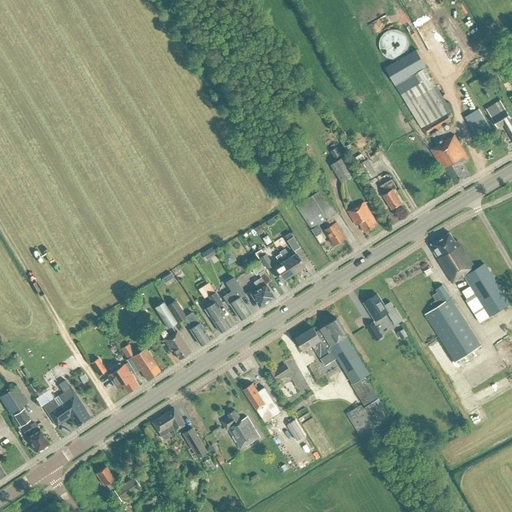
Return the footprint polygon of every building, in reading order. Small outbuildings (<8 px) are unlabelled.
[(398,30),(396,29),(393,29),(390,29),(387,30),(385,32),(383,34),(381,36),(380,39),(379,41),(379,44),(379,47),(380,50),(381,52),(383,55),(385,57),(388,58),(391,59),(393,59),(396,59),(399,58),(402,57),(404,55),(406,53),(407,51),(409,48),(409,45),(409,42),(408,39),(407,37),(406,34),(404,32),(401,31),(398,30)] [(427,136),(448,123),(451,121),(446,113),(448,112),(433,87),(435,85),(424,67),(396,85),(427,136)] [(474,110),(475,113),(471,115),(476,129),(490,123),(483,106),(474,110)] [(511,120),(511,119),(504,109),(491,118),(497,128),(504,124),(508,132),(511,137),(511,120)] [(447,172),(448,173),(454,184),(469,174),(463,163),(469,159),(454,134),(431,149),(446,173),(447,172)] [(338,148),(331,152),(336,160),(342,156),(338,148)] [(368,158),(366,160),(364,155),(355,160),(357,165),(358,164),(367,181),(377,174),(368,158)] [(354,174),(343,157),(331,165),(342,182),(354,174)] [(392,209),(401,203),(393,189),(396,187),(391,179),(380,185),(385,193),(383,194),(392,209)] [(334,204),(324,188),(296,205),(307,222),(334,204)] [(376,229),(379,228),(367,207),(351,216),(358,230),(362,228),(366,235),(368,234),(369,236),(377,231),(376,229)] [(326,216),(328,218),(324,221),(328,227),(324,229),(335,245),(346,237),(336,221),(335,222),(330,214),(326,216)] [(303,265),(301,262),(307,258),(292,236),(290,232),(284,236),(286,240),(294,253),(289,257),(284,248),(279,251),(284,258),(293,272),(303,265)] [(448,233),(430,245),(437,256),(436,256),(448,274),(453,283),(464,276),(470,286),(463,290),(468,298),(467,299),(481,322),(510,304),(484,263),(475,268),(457,240),(455,241),(449,232),(448,233)] [(219,242),(206,251),(211,258),(224,249),(219,242)] [(229,253),(235,262),(243,256),(236,247),(229,253)] [(266,268),(272,264),(265,254),(259,257),(266,268)] [(248,269),(257,264),(253,257),(244,263),(248,269)] [(284,258),(278,262),(279,263),(273,267),(281,280),(293,272),(284,258)] [(272,297),(273,295),(265,284),(270,280),(263,270),(258,273),(260,277),(253,282),(257,289),(250,293),(258,305),(260,306),(272,297)] [(231,290),(222,296),(228,304),(229,303),(240,319),(249,312),(240,298),(245,294),(234,276),(225,282),(231,290)] [(212,303),(206,308),(210,314),(209,315),(220,332),(229,325),(219,309),(218,309),(217,306),(222,303),(215,291),(208,282),(201,286),(212,303)] [(426,314),(448,348),(456,361),(482,344),(451,298),(452,297),(443,284),(436,289),(445,302),(426,314)] [(366,301),(364,302),(375,319),(376,320),(388,313),(395,324),(403,319),(395,307),(394,308),(390,301),(384,305),(377,294),(374,295),(366,301)] [(139,311),(148,305),(143,298),(134,304),(139,311)] [(209,338),(199,322),(198,322),(191,311),(185,316),(175,300),(167,305),(178,322),(185,318),(191,327),(189,328),(200,345),(209,338)] [(167,328),(176,322),(163,301),(154,307),(167,328)] [(202,306),(195,309),(197,315),(204,312),(202,306)] [(320,329),(318,330),(328,347),(330,346),(337,357),(342,365),(345,363),(350,370),(356,379),(369,371),(363,362),(358,355),(346,336),(347,335),(336,318),(320,328),(320,329)] [(376,340),(383,336),(374,322),(366,326),(376,340)] [(405,330),(412,335),(417,328),(411,323),(405,330)] [(313,327),(296,338),(304,350),(314,343),(317,348),(315,349),(320,358),(325,365),(337,357),(330,346),(328,347),(318,330),(316,332),(313,327)] [(178,359),(190,351),(176,331),(163,339),(170,350),(172,349),(178,359)] [(137,338),(129,343),(135,352),(143,348),(137,338)] [(134,353),(128,343),(121,348),(126,357),(134,353)] [(136,372),(140,369),(146,379),(157,372),(148,357),(150,355),(145,347),(127,359),(136,372)] [(106,369),(113,366),(106,353),(100,356),(106,369)] [(99,374),(106,370),(98,357),(90,362),(99,374)] [(111,372),(109,373),(112,379),(117,387),(122,383),(127,391),(137,385),(129,373),(133,370),(127,362),(121,366),(119,362),(109,369),(111,372)] [(274,383),(281,378),(275,368),(267,373),(274,383)] [(378,397),(365,376),(351,384),(364,404),(378,397)] [(265,422),(281,411),(265,387),(259,392),(253,382),(243,389),(265,422)] [(27,402),(16,385),(0,395),(0,397),(10,413),(27,402)] [(42,405),(56,426),(70,416),(76,426),(90,417),(84,408),(84,407),(71,386),(49,400),(42,405)] [(390,417),(379,398),(362,408),(374,427),(390,417)] [(20,426),(30,419),(23,408),(14,415),(20,426)] [(170,435),(168,432),(172,429),(173,431),(184,425),(173,408),(152,421),(162,438),(165,439),(169,437),(170,435)] [(241,448),(260,436),(247,416),(241,420),(235,409),(227,414),(229,417),(222,421),(227,429),(228,428),(241,448)] [(295,420),(287,425),(297,440),(305,435),(295,420)] [(47,445),(48,442),(39,429),(36,424),(24,432),(27,437),(35,450),(38,451),(47,445)] [(206,452),(192,427),(182,432),(197,457),(206,452)] [(110,490),(114,487),(110,481),(114,478),(106,466),(96,473),(104,485),(106,484),(110,490)] [(130,478),(114,490),(115,492),(121,501),(141,488),(135,478),(133,476),(131,478),(130,478)]
